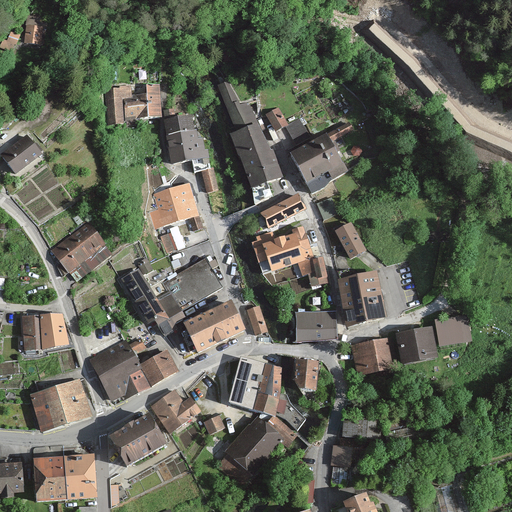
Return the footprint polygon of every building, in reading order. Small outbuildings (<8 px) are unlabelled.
[(25,20),(23,45),(46,46),(48,21),(25,20)] [(231,63),(230,53),(220,54),(222,64),(231,63)] [(219,87),(236,131),(257,123),(249,103),(241,106),(232,82),(219,87)] [(120,91),(106,92),(108,128),(125,127),(125,122),(163,120),(161,87),(147,88),(148,96),(133,97),(132,87),(120,88),(120,91)] [(279,110),(267,117),(278,134),(290,126),(279,110)] [(193,119),(164,123),(171,167),(200,163),(193,119)] [(300,122),(288,130),(296,143),(309,136),(300,122)] [(353,132),(349,125),(329,137),(333,143),(353,132)] [(260,127),(231,139),(254,193),(283,180),(260,127)] [(26,138),(2,158),(18,177),(42,157),(26,138)] [(328,138),(292,158),(313,196),(350,175),(328,138)] [(208,193),(215,191),(210,169),(203,171),(208,193)] [(199,217),(189,186),(156,196),(160,209),(151,212),(156,230),(199,217)] [(300,197),(263,216),(271,232),(308,212),(300,197)] [(332,200),(318,206),(325,223),(340,217),(332,200)] [(110,254),(89,225),(53,252),(74,281),(110,254)] [(171,232),(161,236),(168,254),(187,247),(180,225),(170,229),(171,232)] [(365,250),(352,228),(339,236),(352,257),(365,250)] [(293,238),(256,251),(265,278),(299,267),(303,279),(309,277),(314,291),(331,286),(323,261),(316,263),(305,229),(292,234),(293,238)] [(154,272),(147,260),(138,265),(144,277),(154,272)] [(182,313),(223,289),(206,261),(166,284),(170,292),(182,313)] [(158,300),(139,273),(122,283),(152,329),(182,313),(170,292),(158,300)] [(377,276),(339,284),(348,327),(386,318),(377,276)] [(244,336),(230,306),(186,327),(200,357),(244,336)] [(261,309),(248,313),(256,337),(269,333),(261,309)] [(336,316),(297,317),(299,343),(337,342),(336,316)] [(65,317),(41,318),(42,352),(67,352),(65,317)] [(41,318),(23,318),(24,353),(42,352),(41,318)] [(468,318),(437,323),(441,349),(471,345),(468,318)] [(433,331),(398,338),(404,368),(439,361),(433,331)] [(126,340),(88,360),(111,404),(124,397),(126,402),(179,374),(167,352),(139,367),(138,364),(140,363),(136,356),(147,350),(141,339),(129,345),(126,340)] [(396,362),(393,341),(352,347),(357,379),(388,375),(387,364),(396,362)] [(318,361),(299,360),(298,382),(301,390),(316,391),(318,361)] [(266,367),(241,361),(229,407),(253,414),(266,367)] [(282,373),(266,367),(253,414),(276,422),(277,417),(284,419),(287,405),(280,403),(282,373)] [(79,383),(33,396),(44,431),(89,417),(79,383)] [(185,406),(176,393),(152,409),(171,436),(202,415),(192,401),(185,406)] [(147,416),(111,437),(127,465),(163,445),(147,416)] [(223,416),(206,424),(213,440),(230,432),(223,416)] [(383,420),(345,419),(345,440),(382,440),(383,420)] [(284,444),(257,420),(228,454),(230,456),(219,467),(243,489),(284,444)] [(352,449),(334,449),(334,467),(352,468),(352,449)] [(93,457),(65,459),(68,497),(95,495),(93,457)] [(65,459),(35,461),(38,499),(68,497),(65,459)] [(20,464),(0,465),(0,491),(22,490),(20,464)] [(456,511),(447,475),(422,479),(430,511),(456,511)] [(375,511),(370,497),(345,507),(347,511),(375,511)]
